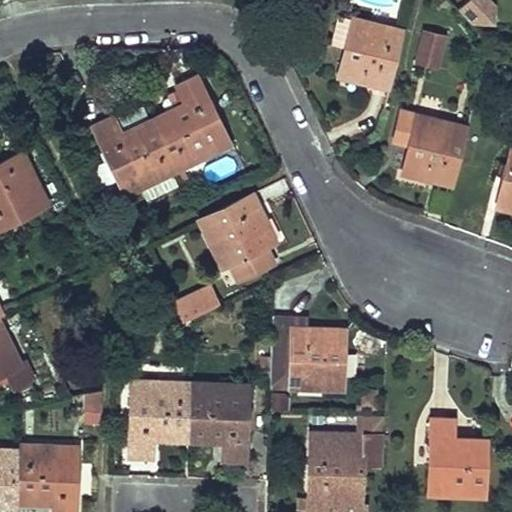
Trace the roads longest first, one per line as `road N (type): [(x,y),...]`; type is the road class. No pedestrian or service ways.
road 1 (residential): [(0,31),(40,22),(216,18),(244,34),(356,247)]
road 2 (residential): [(356,247),(369,296),(479,346),(494,288)]
road 3 (residential): [(494,288),(356,247)]
